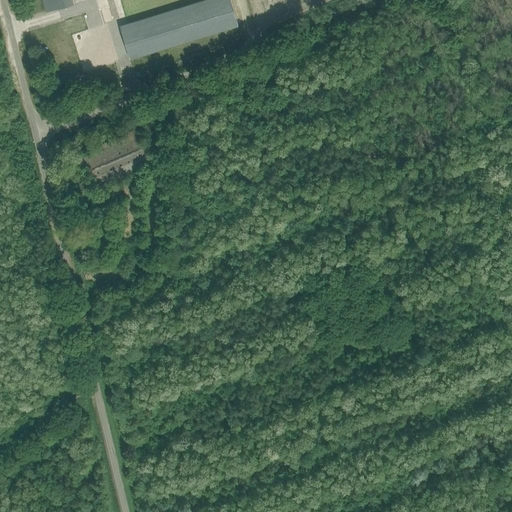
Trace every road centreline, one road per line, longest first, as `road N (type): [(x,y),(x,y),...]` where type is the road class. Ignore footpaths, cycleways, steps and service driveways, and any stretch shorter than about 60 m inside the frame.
road 1 (unclassified): [(128,511),(36,130)]
road 2 (unclassified): [(36,130),(356,0)]
road 3 (unclassified): [(36,130),(5,0)]
